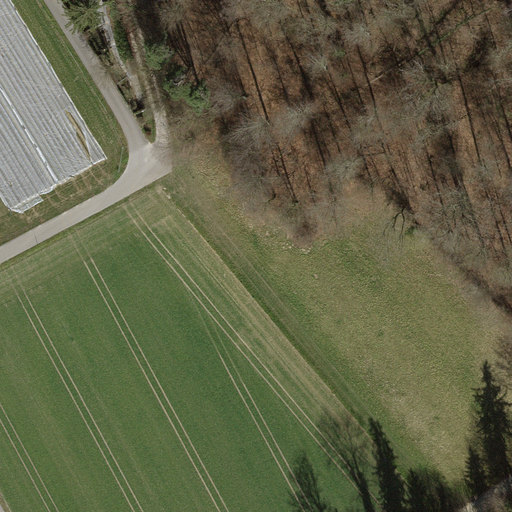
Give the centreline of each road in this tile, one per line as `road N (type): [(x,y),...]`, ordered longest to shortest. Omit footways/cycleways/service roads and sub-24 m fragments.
road 1 (track): [(450,511),(166,169),(141,167),(158,155),(164,135),(130,0)]
road 2 (unclassified): [(52,0),(137,137),(141,167),(112,198),(0,257)]
